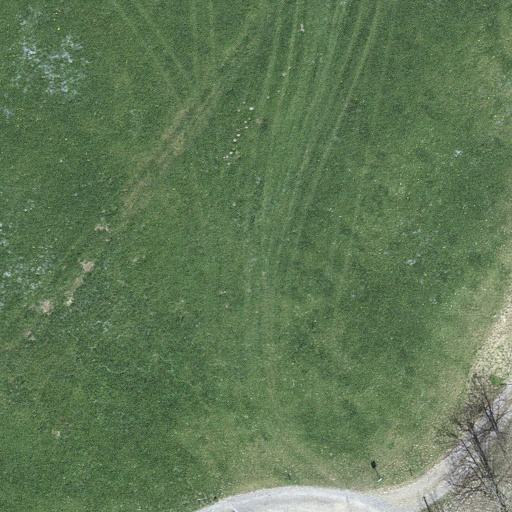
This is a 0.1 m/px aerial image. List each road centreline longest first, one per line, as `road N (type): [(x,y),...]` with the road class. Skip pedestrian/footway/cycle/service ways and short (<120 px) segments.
road 1 (track): [(402,511),(511,412)]
road 2 (track): [(232,511),(302,498),(366,511)]
